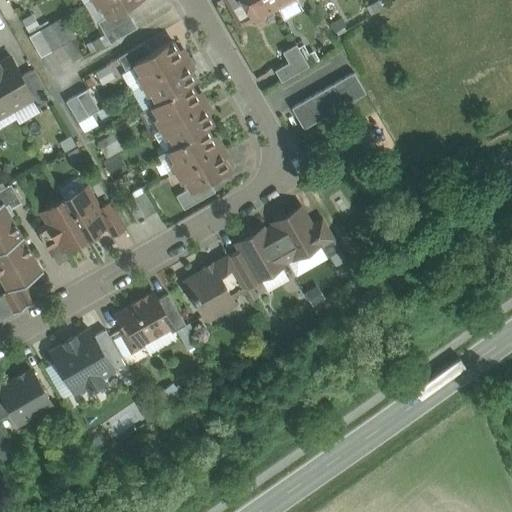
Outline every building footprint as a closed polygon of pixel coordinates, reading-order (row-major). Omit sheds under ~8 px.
[(98,0),(107,16),(108,17),(125,8),(138,0),(98,0)] [(271,0),(226,0),(231,8),(242,2),(253,20),(264,13),(265,15),(276,9),(271,0)] [(271,0),(276,9),(287,2),(286,1),(287,0),(271,0)] [(125,8),(108,17),(107,16),(97,22),(104,33),(109,31),(109,30),(131,17),(125,8)] [(24,18),(30,31),(41,26),(35,13),(24,18)] [(131,17),(109,30),(109,31),(115,40),(137,27),(131,17)] [(72,38),(60,18),(50,24),(61,44),(72,38)] [(61,44),(50,24),(39,30),(51,50),(61,44)] [(51,50),(39,30),(29,36),(40,56),(51,50)] [(150,52),(134,62),(135,65),(146,82),(189,58),(185,51),(180,54),(172,40),(150,52)] [(145,42),(118,57),(126,71),(135,65),(134,62),(150,52),(145,42)] [(309,65),(296,44),(282,51),(288,62),(274,70),(281,81),(309,65)] [(11,57),(0,62),(0,89),(11,109),(31,98),(34,96),(21,75),(11,57)] [(189,58),(146,82),(157,102),(157,103),(190,84),(195,81),(187,67),(192,64),(189,58)] [(50,98),(33,68),(21,75),(34,96),(31,98),(36,106),(50,98)] [(353,72),(332,84),(344,105),(366,93),(353,72)] [(190,84),(157,103),(157,102),(151,105),(163,126),(207,101),(203,95),(198,98),(190,84)] [(344,105),(332,84),(322,90),(334,111),(344,105)] [(86,88),(76,95),(88,116),(99,109),(86,88)] [(0,115),(11,109),(0,89),(0,115)] [(322,90),(291,108),(303,128),(334,111),(322,90)] [(76,95),(65,101),(78,122),(88,116),(76,95)] [(207,101),(163,126),(174,145),(175,146),(206,128),(213,124),(205,110),(210,107),(207,101)] [(206,128),(175,146),(174,145),(167,149),(179,170),(223,145),(219,139),(214,142),(206,128)] [(223,145),(179,170),(189,187),(191,191),(209,181),(229,169),(221,154),(226,151),(223,145)] [(189,187),(176,195),(183,209),(214,191),(209,181),(191,191),(189,187)] [(10,184),(0,189),(0,203),(2,202),(5,206),(8,204),(11,209),(21,203),(10,184)] [(86,185),(63,198),(86,237),(105,226),(108,224),(98,207),(86,185)] [(156,210),(145,189),(134,195),(146,216),(156,210)] [(146,216),(134,195),(124,201),(136,222),(146,216)] [(86,237),(63,198),(41,211),(48,223),(58,241),(63,250),(86,237)] [(125,229),(110,201),(98,207),(108,224),(105,226),(111,237),(125,229)] [(0,203),(0,227),(13,220),(5,206),(2,202),(0,203)] [(300,207),(274,222),(275,224),(267,229),(286,261),(294,257),(319,243),(320,243),(310,225),(300,207)] [(340,250),(322,219),(310,225),(320,243),(319,243),(327,258),(340,250)] [(13,220),(0,227),(0,249),(22,237),(13,220)] [(48,223),(37,230),(47,247),(58,241),(48,223)] [(263,228),(237,243),(241,250),(257,278),(258,278),(283,264),(283,263),(286,261),(267,229),(264,230),(263,228)] [(22,237),(0,249),(0,272),(32,254),(22,237)] [(241,250),(229,256),(229,257),(247,288),(260,281),(258,278),(257,278),(241,250)] [(32,254),(0,272),(0,278),(7,291),(7,292),(28,280),(42,272),(32,254)] [(247,288),(229,257),(218,263),(236,294),(247,288)] [(218,263),(188,280),(186,287),(204,317),(210,319),(220,313),(222,307),(220,303),(236,294),(218,263)] [(28,280),(7,292),(7,291),(3,293),(3,294),(15,313),(39,300),(28,280)] [(3,294),(0,296),(0,321),(15,313),(3,294)] [(154,294),(116,315),(125,332),(121,334),(132,352),(141,347),(139,344),(168,327),(172,325),(157,300),(154,294)] [(186,325),(168,294),(157,300),(172,325),(168,327),(172,333),(186,325)] [(89,330),(75,338),(74,336),(63,342),(64,344),(51,352),(75,393),(86,386),(89,391),(104,383),(101,377),(112,371),(109,365),(93,337),(89,330)] [(121,358),(105,330),(93,337),(109,365),(121,358)] [(32,372),(3,388),(0,389),(0,392),(12,413),(17,422),(18,423),(39,411),(43,419),(53,413),(49,406),(51,404),(51,403),(33,372),(33,371),(31,372),(32,372)] [(0,419),(12,413),(0,392),(0,419)] [(131,410),(109,426),(116,437),(139,420),(131,410)] [(7,440),(0,444),(0,458),(1,461),(14,453),(7,440)]
